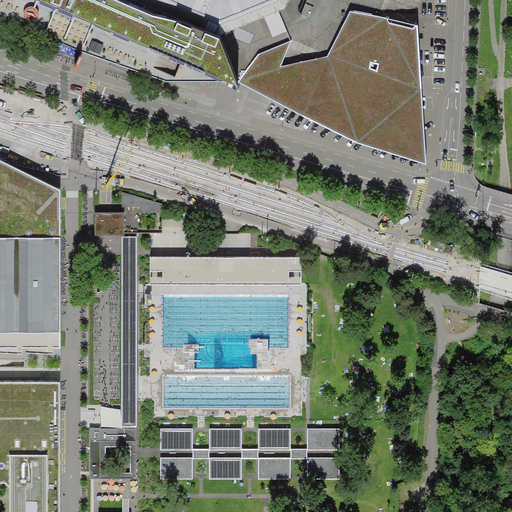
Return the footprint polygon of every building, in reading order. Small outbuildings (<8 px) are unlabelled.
[(140,0),(0,0),(0,1),(97,43),(144,63),(181,78),(189,59),(240,79),(218,33),(140,0)] [(140,0),(218,33),(288,6),(290,0),(140,0)] [(349,15),(324,61),(278,69),(290,43),(257,57),(242,77),(324,118),(360,137),(424,157),(421,89),(417,29),(349,15)] [(0,348),(62,347),(62,191),(0,161),(0,348)] [(162,204),(122,191),(122,207),(142,207),(142,212),(162,213),(162,204)] [(124,212),(95,212),(95,234),(124,234),(124,212)] [(122,236),(122,426),(137,426),(136,236),(122,236)] [(446,248),(445,252),(452,254),(454,247),(447,244),(446,248)] [(150,257),(150,284),(301,284),(301,257),(150,257)] [(0,383),(0,511),(63,511),(63,384),(0,383)] [(107,480),(138,480),(138,430),(122,430),(108,430),(90,429),(90,480),(107,480)] [(161,449),(193,449),(193,430),(161,430),(161,449)] [(211,449),(242,449),(242,431),(211,430),(211,449)] [(260,431),(260,449),(290,449),(290,431),(260,431)] [(334,431),(309,431),(309,450),(334,450),(334,431)] [(243,478),(242,459),(210,459),(211,478),(243,478)] [(259,459),(260,478),(291,478),(291,459),(259,459)] [(193,478),(193,460),(162,460),(162,479),(193,478)] [(338,460),(309,460),(309,476),(338,476),(338,460)]
